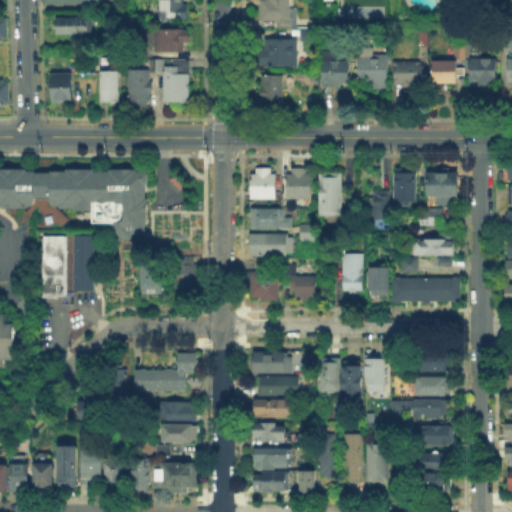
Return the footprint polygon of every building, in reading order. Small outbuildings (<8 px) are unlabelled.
[(183,0),(183,6),(190,6),(190,19),(162,19),(162,0),(183,0)] [(290,0),(290,11),(297,11),(297,28),(279,28),(279,22),(261,22),(261,1),(269,1),(269,0),(290,0)] [(60,20),(92,20),(92,36),(60,36),(60,20)] [(184,52),(158,52),(158,31),(191,31),(191,43),(184,43),(184,52)] [(303,33),(316,33),(316,42),(303,42),(303,33)] [(511,48),(499,48),(499,35),(511,35),(511,48)] [(268,49),(268,42),(298,42),(298,67),(261,67),(261,49),(268,49)] [(375,45),(375,54),(388,54),(388,83),(361,83),(361,45),(375,45)] [(326,86),(326,60),(352,61),(352,86),(326,86)] [(189,104),(166,104),(166,68),(177,68),(177,61),(189,61),(189,104)] [(472,61),(499,61),(499,84),(472,84),(472,61)] [(151,72),(151,62),(162,62),(162,72),(151,72)] [(397,85),(397,63),(424,63),(424,85),(397,85)] [(437,63),(458,64),(458,84),(437,83),(437,63)] [(119,72),(119,103),(104,102),(104,72),(119,72)] [(130,102),(130,72),(150,72),(150,102),(130,102)] [(56,75),(73,75),(73,100),(55,100),(56,75)] [(284,78),(284,101),(263,101),(264,77),(284,78)] [(0,168),(144,169),(144,236),(109,236),(110,223),(90,222),(90,206),(0,205),(0,168)] [(321,170),(344,170),(343,218),(321,218),(321,170)] [(396,201),(397,170),(415,170),(415,201),(396,201)] [(255,171),(276,171),(276,200),(255,200),(255,171)] [(289,198),(290,174),(313,174),(313,198),(289,198)] [(429,197),(429,174),(459,174),(459,198),(429,197)] [(391,193),(390,221),(372,221),(373,193),(391,193)] [(281,210),(281,219),(294,219),(294,228),(281,228),(281,229),(251,229),(251,210),(281,210)] [(444,213),(444,227),(422,227),(422,213),(444,213)] [(303,240),(303,225),(316,225),(316,240),(303,240)] [(252,255),(252,235),(289,235),(289,255),(252,255)] [(47,236),(54,236),(54,239),(68,239),(67,298),(47,298),(47,236)] [(411,253),(411,237),(452,238),(452,254),(411,253)] [(97,239),(96,291),(77,291),(77,239),(97,239)] [(400,255),(416,255),(416,270),(400,270),(400,255)] [(345,256),(364,256),(363,292),(345,292),(345,256)] [(435,256),(450,256),(450,264),(435,264),(435,256)] [(511,258),(504,258),(503,276),(511,276),(511,258)] [(144,292),(144,262),(165,262),(164,292),(144,292)] [(178,264),(198,264),(198,289),(178,289),(178,264)] [(367,294),(367,265),(387,265),(387,294),(367,294)] [(249,274),(278,274),(278,305),(260,305),(260,301),(249,301),(249,274)] [(390,299),(458,299),(458,276),(390,276),(390,299)] [(293,297),(294,278),(317,278),(317,297),(293,297)] [(503,300),(511,300),(511,282),(504,282),(503,300)] [(0,312),(6,313),(6,321),(14,321),(14,358),(0,357),(0,312)] [(138,370),(177,370),(177,354),(197,354),(197,373),(188,373),(188,393),(138,393),(138,370)] [(292,354),(292,374),(257,374),(257,354),(292,354)] [(387,355),(387,384),(368,384),(368,355),(387,355)] [(451,356),(451,371),(419,371),(419,356),(451,356)] [(323,392),(323,360),(340,360),(340,392),(323,392)] [(344,400),(344,363),(360,364),(360,400),(344,400)] [(128,369),(128,401),(109,401),(109,369),(128,369)] [(300,378),(299,397),(261,396),(261,378),(300,378)] [(419,380),(451,380),(451,396),(419,396),(419,380)] [(106,422),(79,422),(79,404),(87,404),(87,394),(106,394),(106,422)] [(393,421),(393,401),(403,401),(403,421),(393,421)] [(293,403),(293,419),(260,419),(260,402),(293,403)] [(416,417),(416,402),(447,402),(447,418),(416,417)] [(159,404),(198,404),(198,423),(159,423),(159,404)] [(171,444),(164,444),(164,425),(195,426),(195,444),(171,444)] [(285,427),(285,442),(258,442),(258,427),(285,427)] [(452,428),(452,446),(415,445),(415,428),(452,428)] [(348,436),(363,436),(363,483),(347,483),(348,436)] [(337,438),(337,478),(321,478),(322,438),(337,438)] [(157,460),(157,444),(171,444),(171,460),(157,460)] [(391,445),(391,481),(369,481),(369,445),(391,445)] [(77,450),(77,488),(62,488),(62,449),(77,450)] [(86,484),(86,450),(102,451),(102,484),(86,484)] [(256,467),(256,451),(289,451),(289,467),(256,467)] [(421,468),(421,453),(453,453),(453,469),(421,468)] [(53,457),(53,493),(36,493),(37,457),(53,457)] [(106,492),(106,460),(126,460),(126,492),(106,492)] [(132,491),(132,460),(152,460),(152,491),(132,491)] [(12,492),(12,465),(28,465),(28,492),(12,492)] [(156,486),(157,465),(197,465),(197,486),(156,486)] [(257,490),(257,473),(290,473),(289,490),(257,490)] [(422,490),(422,473),(452,473),(452,490),(422,490)] [(315,474),(315,493),(304,493),(304,474),(315,474)]
